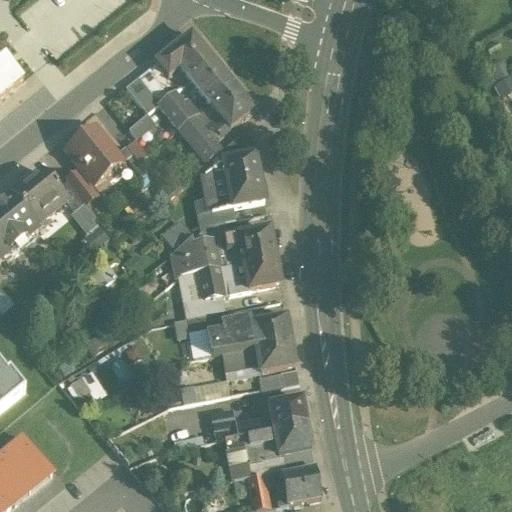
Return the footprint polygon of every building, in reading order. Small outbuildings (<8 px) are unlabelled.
[(198,49),(190,40),(180,47),(181,48),(168,58),(176,69),(190,85),(212,68),(197,50),(198,49)] [(176,69),(168,58),(156,69),(164,79),(176,69)] [(0,103),(23,85),(3,62),(0,65),(0,103)] [(231,92),(212,68),(190,85),(185,89),(193,100),(198,96),(209,110),(231,92)] [(159,92),(146,76),(136,84),(136,85),(148,99),(158,92),(159,92)] [(136,84),(125,94),(146,120),(158,111),(148,99),(136,85),(136,84)] [(159,92),(158,92),(148,99),(158,111),(167,103),(159,92)] [(244,108),(231,92),(209,110),(222,125),(229,134),(243,123),(243,124),(253,117),(245,107),(244,108)] [(193,123),(173,98),(167,103),(176,115),(167,122),(178,136),(193,124),(193,123)] [(176,115),(167,103),(158,111),(167,122),(176,115)] [(146,120),(128,136),(134,144),(153,128),(146,120)] [(193,124),(178,136),(197,160),(212,148),(193,124)] [(218,144),(229,134),(222,125),(210,134),(218,144)] [(204,169),(199,174),(204,180),(222,167),(254,161),(249,133),(220,156),(204,169)] [(94,135),(65,158),(92,191),(121,167),(94,135)] [(212,148),(197,160),(204,169),(220,156),(213,147),(212,148)] [(254,161),(222,167),(226,191),(259,185),(254,161)] [(55,195),(41,177),(10,203),(36,234),(66,209),(67,209),(55,195)] [(95,201),(76,178),(65,187),(84,210),(95,201)] [(259,185),(226,191),(231,215),(232,215),(263,209),(259,185)] [(84,210),(65,187),(55,195),(67,209),(66,209),(73,218),(84,210)] [(36,234),(10,203),(0,210),(0,266),(38,236),(36,234)] [(231,215),(211,218),(209,206),(195,208),(200,233),(234,226),(232,215),(231,215)] [(237,242),(239,255),(242,269),(274,263),(269,236),(237,242)] [(237,241),(223,244),(225,258),(239,255),(237,242),(237,241)] [(176,263),(180,281),(216,275),(213,262),(216,254),(215,246),(191,252),(176,263)] [(274,263),(242,269),(245,284),(247,297),(248,296),(280,290),(274,263)] [(216,275),(198,279),(203,307),(221,304),(216,275)] [(245,284),(231,287),(233,300),(248,298),(248,296),(247,297),(245,284)] [(0,319),(0,320),(13,309),(0,294),(0,319)] [(203,307),(207,322),(224,319),(221,304),(203,307)] [(224,319),(187,326),(190,339),(207,336),(207,334),(226,330),(224,319)] [(252,330),(250,330),(255,354),(290,348),(286,323),(252,330)] [(226,330),(207,334),(207,336),(212,363),(221,361),(255,354),(250,330),(252,330),(251,326),(226,330)] [(290,348),(255,354),(258,372),(259,379),(295,373),(290,348)] [(255,354),(221,361),(224,379),(258,372),(255,354)] [(0,416),(24,397),(9,378),(6,381),(0,372),(0,416)] [(72,388),(84,410),(106,398),(94,376),(72,388)] [(260,384),(262,396),(298,390),(296,377),(260,384)] [(301,406),(269,412),(271,424),(274,437),(306,431),(301,406)] [(271,424),(235,431),(238,443),(267,438),(274,437),(271,424)] [(274,437),(267,438),(269,448),(275,447),(278,462),(310,456),(306,431),(274,437)] [(238,443),(233,444),(235,454),(243,453),(246,469),(259,466),(259,467),(279,464),(278,462),(275,447),(269,448),(267,438),(238,443)] [(21,443),(0,459),(0,511),(18,511),(54,484),(21,443)] [(310,456),(278,462),(279,464),(282,482),(314,476),(310,456)] [(262,482),(259,467),(259,466),(246,469),(247,476),(245,476),(247,485),(248,484),(262,482)] [(314,476),(282,482),(288,511),(320,505),(314,476)] [(267,511),(262,482),(248,484),(253,511),(267,511)]
